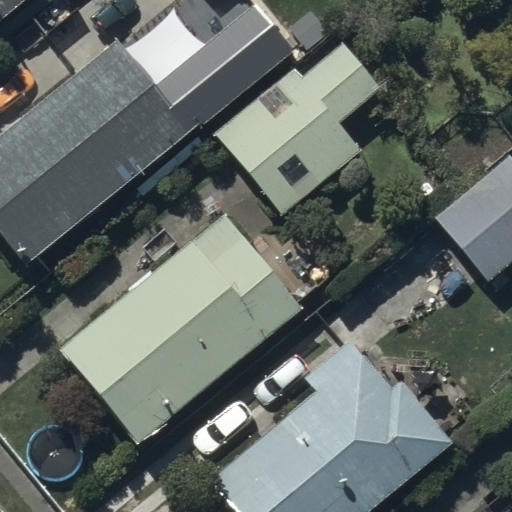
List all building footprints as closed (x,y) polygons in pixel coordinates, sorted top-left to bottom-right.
[(0,0),(0,35),(40,3),(37,0),(0,0)] [(115,38),(0,131),(0,236),(22,264),(292,50),(254,2),(151,83),(115,38)] [(295,79),(214,144),(280,226),(363,159),(340,131),(362,113),(377,131),(395,117),(344,54),(302,88),(295,79)] [(511,167),(510,165),(431,230),(485,295),(511,272),(511,167)] [(221,230),(56,364),(135,458),(298,322),(221,230)] [(511,343),(508,340),(448,393),(470,419),(511,382),(511,343)] [(266,447),(204,495),(218,511),(381,511),(448,455),(399,397),(389,406),(345,355),(303,391),(315,405),(281,434),(273,424),(257,437),(266,447)]
